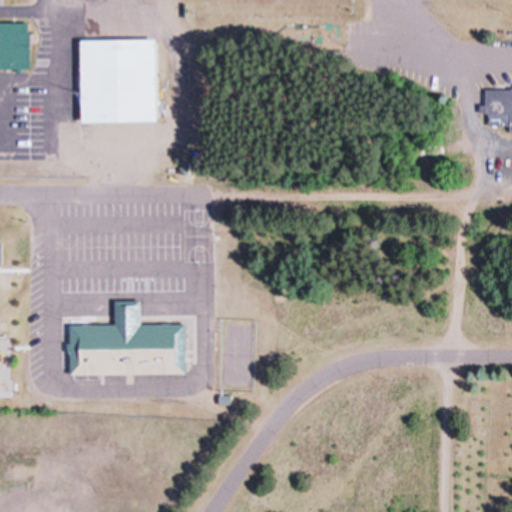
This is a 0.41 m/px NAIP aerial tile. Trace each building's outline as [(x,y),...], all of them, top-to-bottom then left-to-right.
[(0,21),(29,21),(29,33),(37,33),(37,42),(32,42),(32,43),(31,68),(23,68),(23,72),(16,72),(17,68),(0,68),(0,21)] [(82,37),(157,35),(159,118),(84,119),(82,37)] [(487,89),(511,89),(511,125),(491,126),(491,113),(488,113),(488,112),(482,112),(481,105),(488,105),(487,89)] [(472,163),(421,167),(420,145),(429,144),(429,142),(445,141),(445,154),(472,153),(472,163)] [(69,344),(72,344),(72,325),(117,325),(117,301),(143,301),(143,325),(188,324),(189,374),(72,375),(72,352),(69,352),(69,344)] [(9,381),(23,381),(23,391),(9,391),(9,381)] [(233,394),(233,404),(220,404),(220,394),(233,394)]
